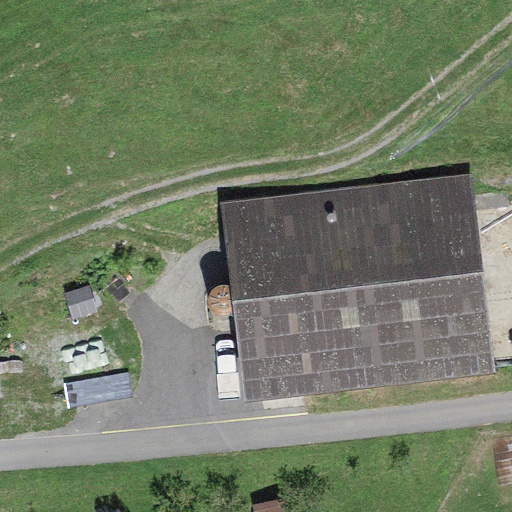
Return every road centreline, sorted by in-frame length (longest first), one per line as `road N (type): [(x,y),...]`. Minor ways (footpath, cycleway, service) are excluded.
road 1 (track): [(511,39),(397,131),(343,154),(218,171),(106,205),(0,267)]
road 2 (unclassified): [(0,444),(390,419),(511,400)]
